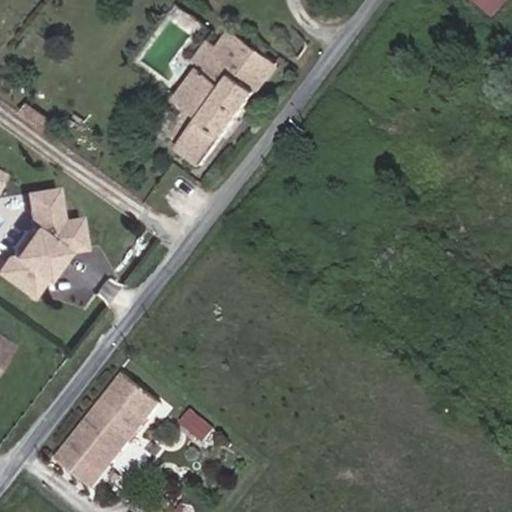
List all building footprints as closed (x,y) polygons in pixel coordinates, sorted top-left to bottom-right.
[(476,0),(495,16),(508,0),(476,0)] [(200,162),(277,61),(239,34),(236,36),(227,31),(216,46),(206,40),(191,62),(200,68),(177,98),(202,117),(179,148),(200,162)] [(0,207),(4,210),(18,184),(0,173),(0,207)] [(70,259),(90,257),(86,226),(67,229),(63,195),(45,198),(47,215),(35,216),(37,235),(13,267),(1,282),(36,306),(55,280),(53,277),(60,266),(64,268),(70,259)] [(11,256),(13,267),(37,235),(27,237),(11,256)] [(53,277),(55,280),(64,268),(60,266),(53,277)] [(0,384),(19,359),(0,345),(0,384)] [(124,382),(56,468),(91,495),(158,409),(124,382)] [(189,456),(166,438),(155,452),(179,470),(189,456)]
